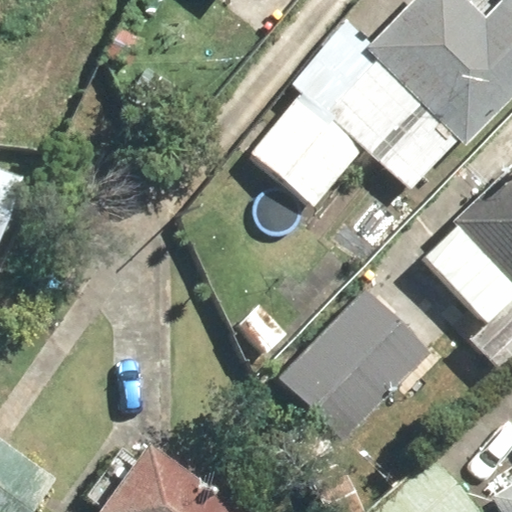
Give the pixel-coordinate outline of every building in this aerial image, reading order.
[(277,91),(287,101),(238,153),(297,208),(346,155),(387,192),(437,137),(453,152),(511,89),(511,0),(403,0),(364,41),(342,21),(277,91)] [(511,163),(441,227),(511,305),(511,163)] [(327,450),(411,360),(349,302),(264,391),(327,450)] [(511,511),(511,444),(459,477),(479,511),(511,511)] [(213,511),(129,453),(86,511),(213,511)] [(369,511),(462,511),(421,466),(369,511)]
